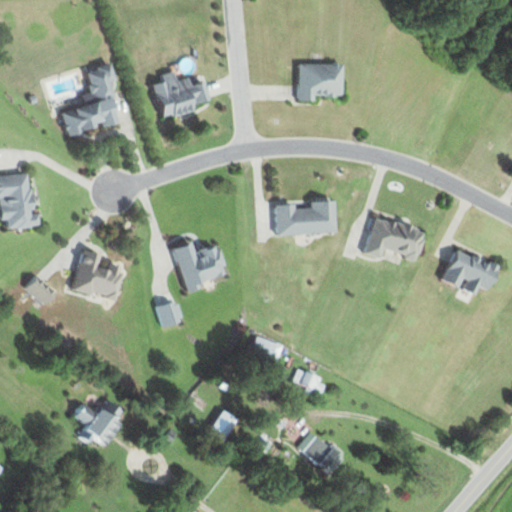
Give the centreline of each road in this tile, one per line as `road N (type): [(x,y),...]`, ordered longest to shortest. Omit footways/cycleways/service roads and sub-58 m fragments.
road 1 (residential): [(511,218),(392,158),(329,146),(245,149),(102,197)]
road 2 (residential): [(245,149),(231,0)]
